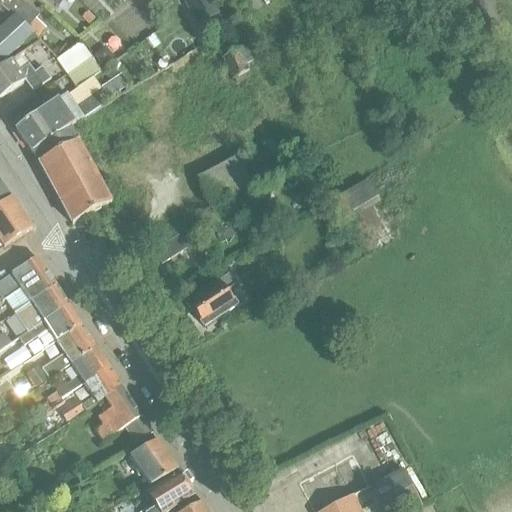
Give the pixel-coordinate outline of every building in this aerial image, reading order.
[(0,0),(0,6),(14,18),(27,31),(35,21),(38,18),(24,6),(23,8),(14,0),(0,0)] [(45,0),(58,9),(63,0),(45,0)] [(215,0),(181,0),(197,28),(223,14),(215,0)] [(88,14),(82,20),(89,27),(95,22),(88,14)] [(0,69),(12,62),(7,59),(33,37),(27,31),(14,18),(0,30),(0,69)] [(35,21),(27,31),(33,37),(37,40),(46,30),(35,21)] [(238,52),(233,43),(217,52),(232,82),(234,81),(237,86),(249,80),(246,75),(259,69),(256,62),(258,61),(250,46),(238,52)] [(56,64),(66,78),(91,62),(80,47),(56,64)] [(105,50),(94,57),(103,69),(113,61),(105,50)] [(0,69),(0,102),(26,84),(32,93),(50,80),(41,69),(34,74),(28,65),(19,72),(12,62),(0,69)] [(66,78),(76,91),(99,75),(91,62),(66,78)] [(220,85),(112,124),(127,162),(234,123),(220,85)] [(94,96),(75,110),(83,122),(103,108),(94,96)] [(56,103),(14,131),(27,150),(29,154),(69,131),(83,122),(75,110),(66,98),(56,103)] [(69,131),(29,154),(42,173),(81,150),(69,131)] [(81,150),(42,173),(56,199),(61,209),(71,227),(111,204),(81,150)] [(236,160),(199,180),(213,207),(250,187),(236,160)] [(0,206),(10,200),(3,191),(0,186),(0,206)] [(0,206),(0,246),(2,250),(30,231),(31,231),(10,200),(10,201),(10,200),(0,206)] [(230,231),(214,239),(219,248),(235,239),(230,231)] [(180,241),(155,258),(162,270),(188,253),(180,241)] [(10,277),(0,283),(0,300),(2,303),(3,302),(13,316),(29,305),(55,288),(36,260),(10,277)] [(226,294),(236,287),(228,276),(206,291),(208,293),(188,306),(203,330),(205,329),(206,330),(214,325),(213,323),(236,308),(226,294)] [(55,288),(29,305),(13,316),(25,335),(67,307),(55,288)] [(67,307),(25,335),(17,341),(22,347),(36,338),(44,350),(54,344),(80,327),(67,307)] [(80,327),(54,344),(62,356),(40,371),(47,381),(69,367),(95,350),(80,327)] [(2,336),(0,337),(0,352),(9,346),(2,336)] [(77,379),(54,393),(55,394),(59,401),(60,401),(82,386),(107,369),(95,350),(69,367),(77,379)] [(103,400),(121,389),(108,369),(108,370),(107,369),(82,386),(91,400),(80,407),(77,402),(59,414),(64,423),(83,411),(84,412),(103,400)] [(24,381),(14,387),(20,395),(30,389),(24,381)] [(151,434),(141,419),(121,389),(103,400),(110,411),(97,420),(101,427),(94,432),(102,444),(123,430),(134,447),(151,435),(151,434)] [(55,394),(45,401),(46,403),(49,408),(59,401),(55,394)] [(59,401),(49,408),(52,412),(62,405),(60,401),(59,401)] [(46,403),(36,410),(39,415),(49,408),(46,403)] [(349,438),(293,464),(295,469),(281,476),(287,488),(357,455),(349,438)] [(177,472),(156,442),(127,459),(148,487),(177,472)] [(171,511),(194,497),(193,496),(190,492),(179,475),(162,486),(147,497),(153,506),(144,511),(171,511)] [(324,511),(360,511),(352,497),(324,511)]
